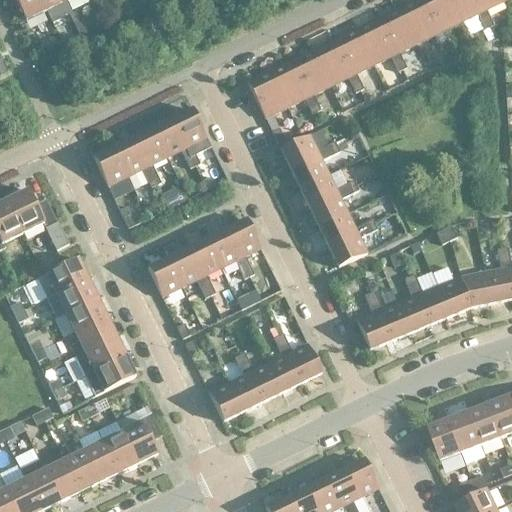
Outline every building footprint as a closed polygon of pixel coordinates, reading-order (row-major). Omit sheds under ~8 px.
[(5,0),(6,0),(12,0),(24,23),(45,13),(39,0),(5,0)] [(39,0),(45,13),(66,3),(64,0),(39,0)] [(437,35),(419,0),(417,0),(398,10),(415,46),(433,37),(437,35)] [(459,25),(446,0),(419,0),(437,35),(433,37),(437,45),(445,41),(441,33),(459,25)] [(480,14),(473,0),(446,0),(459,25),(476,16),(480,14)] [(502,4),(500,0),(473,0),(480,14),(476,16),(480,24),(488,20),(484,12),(502,4)] [(415,46),(398,10),(376,21),(394,57),(389,59),(393,66),(401,62),(398,55),(415,46)] [(67,16),(73,26),(80,23),(75,12),(67,16)] [(492,27),(488,20),(480,24),(484,31),(492,27)] [(394,57),(376,21),(354,31),(372,67),(389,59),(394,57)] [(85,34),(80,23),(73,26),(78,37),(85,34)] [(372,67),(354,31),(333,42),(351,78),(346,80),(350,88),(358,83),(355,76),(372,67)] [(449,48),(445,41),(437,45),(441,53),(449,48)] [(351,78),(333,42),(311,52),(329,88),(346,80),(351,78)] [(329,88),(311,52),(290,63),(308,99),(303,101),(307,109),(315,105),(312,97),(329,88)] [(405,70),(401,62),(393,66),(397,74),(405,70)] [(308,99),(290,63),(268,73),(286,110),(303,101),(308,99)] [(286,110),(268,73),(246,84),(264,121),(286,110)] [(362,91),(358,83),(350,88),(354,95),(362,91)] [(319,112),(315,105),(307,109),(311,116),(319,112)] [(205,141),(191,111),(170,121),(185,150),(180,153),(184,162),(194,157),(190,148),(205,141)] [(185,150),(170,121),(151,131),(165,160),(180,153),(185,150)] [(278,130),(270,134),(276,146),(284,142),(278,130)] [(165,160),(151,131),(132,140),(146,169),(141,172),(145,181),(155,176),(151,167),(165,160)] [(315,153),(308,137),(279,151),(289,172),(318,158),(320,163),(329,158),(324,148),(315,153)] [(146,169),(132,140),(112,150),(126,179),(141,172),(146,169)] [(333,144),(324,148),(329,158),(338,154),(333,144)] [(126,179),(112,150),(92,160),(106,189),(126,179)] [(198,166),(194,157),(184,162),(188,171),(198,166)] [(318,158),(289,172),(298,191),(327,177),(320,163),(318,158)] [(160,185),(155,176),(145,181),(150,190),(160,185)] [(334,191),(327,177),(298,191),(308,211),(337,196),(339,201),(348,197),(343,187),(334,191)] [(209,179),(200,183),(205,192),(213,188),(209,179)] [(352,183),(343,187),(348,197),(357,193),(352,183)] [(26,192),(5,202),(21,235),(41,225),(44,230),(56,224),(44,201),(33,206),(26,192)] [(337,196),(308,211),(317,230),(346,216),(339,201),(337,196)] [(21,235),(5,202),(0,204),(0,251),(3,250),(1,245),(21,235)] [(129,215),(121,219),(127,231),(134,227),(129,215)] [(353,230),(346,216),(317,230),(327,249),(356,235),(358,240),(367,236),(362,226),(353,230)] [(371,221),(362,226),(367,236),(376,231),(371,221)] [(259,251),(245,222),(224,232),(239,261),(234,263),(238,272),(248,267),(244,258),(259,251)] [(57,224),(56,224),(44,230),(55,253),(68,247),(57,224)] [(455,239),(450,228),(442,231),(448,243),(455,239)] [(448,243),(442,231),(435,235),(440,247),(448,243)] [(239,261),(224,232),(205,241),(219,270),(234,263),(239,261)] [(356,235),(327,249),(336,270),(366,255),(358,240),(356,235)] [(219,270),(205,241),(186,251),(200,280),(195,282),(199,291),(209,286),(205,277),(219,270)] [(495,251),(497,261),(508,259),(506,249),(495,251)] [(200,280),(186,251),(166,260),(181,289),(195,282),(200,280)] [(396,254),(387,258),(393,270),(401,266),(396,254)] [(510,269),(508,259),(497,261),(499,271),(483,274),(490,306),(511,302),(505,270),(510,269)] [(181,289),(166,260),(146,270),(160,299),(181,289)] [(86,281),(76,261),(34,281),(44,301),(45,301),(86,281)] [(23,268),(21,274),(26,284),(41,277),(34,263),(23,268)] [(253,276),(248,267),(238,272),(243,281),(253,276)] [(490,306),(483,274),(459,279),(468,310),(490,306)] [(403,281),(407,290),(417,286),(413,277),(403,281)] [(468,310),(459,279),(436,289),(448,319),(468,310)] [(96,300),(86,281),(45,301),(54,320),(63,316),(96,300)] [(214,295),(209,286),(199,291),(204,300),(214,295)] [(421,295),(417,286),(407,290),(410,299),(396,306),(408,335),(428,327),(416,297),(421,295)] [(448,319),(436,289),(421,295),(416,297),(428,327),(448,319)] [(363,297),(367,307),(377,302),(373,293),(363,297)] [(105,320),(96,300),(63,316),(73,335),(105,320)] [(381,312),(377,302),(367,307),(371,316),(355,323),(367,353),(388,344),(376,314),(381,312)] [(18,304),(8,309),(13,317),(22,312),(18,304)] [(408,335),(396,306),(381,312),(376,314),(388,344),(408,335)] [(26,320),(22,312),(13,317),(17,325),(26,320)] [(115,339),(105,320),(73,335),(83,355),(115,339)] [(183,326),(175,329),(181,341),(189,337),(183,326)] [(272,341),(276,350),(286,345),(282,336),(272,341)] [(124,358),(115,339),(83,355),(74,359),(83,379),(124,358)] [(37,343),(28,347),(32,355),(41,351),(37,343)] [(197,355),(191,343),(183,347),(189,358),(197,355)] [(290,354),(286,345),(276,350),(281,359),(286,356),(300,385),(320,375),(306,346),(290,354)] [(45,359),(41,351),(32,355),(36,364),(45,359)] [(233,360),(237,369),(247,364),(243,355),(233,360)] [(286,356),(281,359),(266,366),(280,395),(300,385),(286,356)] [(134,379),(124,358),(83,379),(93,399),(134,379)] [(252,373),(247,364),(237,369),(242,378),(247,375),(261,404),(280,395),(266,366),(252,373)] [(247,375),(242,378),(227,385),(242,414),(261,404),(247,375)] [(56,381),(47,386),(51,394),(60,389),(56,381)] [(242,414),(227,385),(207,395),(221,424),(242,414)] [(64,398),(60,389),(51,394),(55,403),(64,398)] [(511,435),(511,399),(511,398),(488,407),(501,440),(511,435)] [(97,415),(93,406),(84,410),(89,419),(97,415)] [(501,440),(488,407),(468,415),(481,448),(501,440)] [(46,410),(38,414),(43,423),(51,419),(46,410)] [(89,419),(84,410),(76,414),(81,423),(89,419)] [(43,423),(38,414),(30,418),(35,427),(43,423)] [(139,425),(120,434),(136,466),(156,456),(150,443),(160,438),(149,415),(137,421),(139,425)] [(481,448),(468,415),(448,422),(460,455),(481,448)] [(460,455),(448,422),(427,430),(439,464),(460,455)] [(12,438),(8,429),(0,432),(0,434),(4,442),(12,438)] [(136,466),(120,434),(101,443),(117,475),(136,466)] [(117,475),(101,443),(81,453),(97,485),(117,475)] [(65,448),(58,451),(62,461),(70,458),(65,448)] [(97,485),(81,453),(62,462),(78,494),(97,485)] [(18,471),(23,481),(38,511),(42,511),(58,504),(43,472),(37,461),(18,471)] [(78,494),(62,462),(43,472),(58,504),(78,494)] [(377,491),(362,462),(342,472),(356,501),(351,503),(355,511),(366,507),(361,498),(377,491)] [(511,476),(511,469),(511,467),(499,471),(503,480),(511,476)] [(356,501),(342,472),(323,481),(337,510),(351,503),(356,501)] [(482,478),(471,482),(474,491),(486,486),(482,478)] [(38,511),(23,481),(4,491),(14,511),(38,511)] [(333,511),(337,510),(323,481),(303,491),(313,511),(333,511)] [(474,491),(471,482),(459,487),(462,495),(474,491)] [(14,511),(4,491),(0,492),(0,511),(14,511)] [(313,511),(303,491),(284,500),(289,511),(313,511)] [(455,508),(456,511),(496,511),(487,492),(455,508)] [(289,511),(284,500),(264,510),(264,511),(289,511)]
